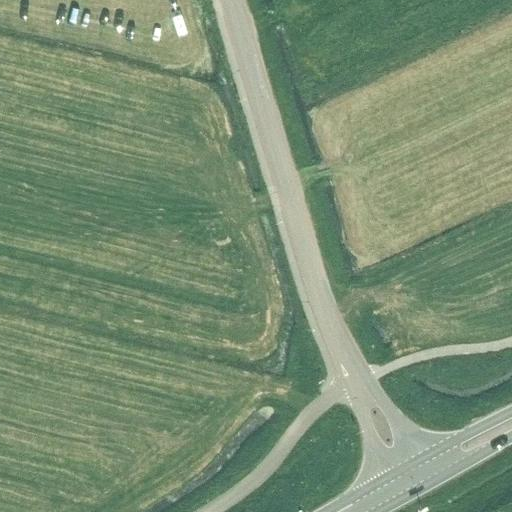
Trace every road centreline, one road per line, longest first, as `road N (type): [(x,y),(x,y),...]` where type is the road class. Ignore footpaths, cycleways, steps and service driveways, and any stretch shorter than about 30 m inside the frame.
road 1 (unclassified): [(357,381),(315,288),(229,0)]
road 2 (residential): [(208,511),(257,477),(319,403),(357,381)]
road 3 (secondary): [(405,481),(511,422)]
